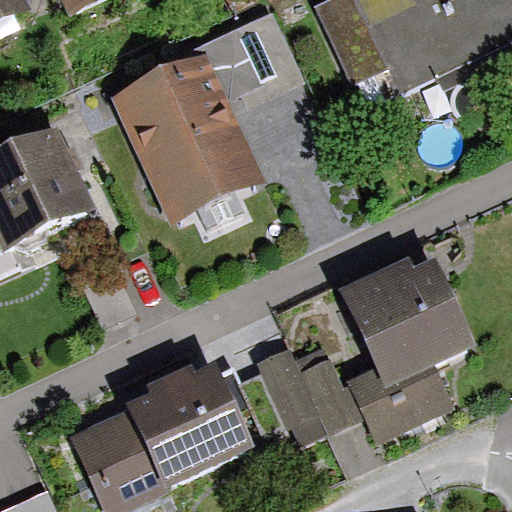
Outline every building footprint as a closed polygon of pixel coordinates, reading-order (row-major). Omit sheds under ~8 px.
[(0,0),(0,23),(31,7),(27,0),(0,0)] [(63,0),(70,14),(102,0),(63,0)] [(511,0),(331,0),(316,7),(354,88),(389,71),(400,96),(511,44),(511,0)] [(197,53),(201,62),(206,59),(231,111),(245,104),(250,115),(309,87),(276,17),(197,53)] [(116,101),(174,227),(199,215),(208,234),(246,216),(237,196),(265,183),(231,111),(206,59),(201,62),(116,101)] [(0,253),(96,209),(59,130),(0,157),(0,253)] [(374,273),(340,290),(377,368),(350,380),(353,387),(367,418),(379,444),(460,405),(441,365),(480,347),(438,259),(416,270),(410,256),(374,273)] [(300,448),(367,418),(353,387),(347,389),(328,348),(299,361),(292,346),(255,363),(261,378),(284,425),(287,433),(292,430),(300,448)] [(131,410),(72,438),(107,511),(133,511),(170,495),(166,488),(257,445),(244,418),(253,414),(263,435),(284,425),(261,378),(241,387),(233,370),(221,376),(216,364),(196,373),(192,364),(150,384),(154,392),(129,404),(131,410)] [(0,511),(60,511),(48,486),(0,508),(0,511)]
